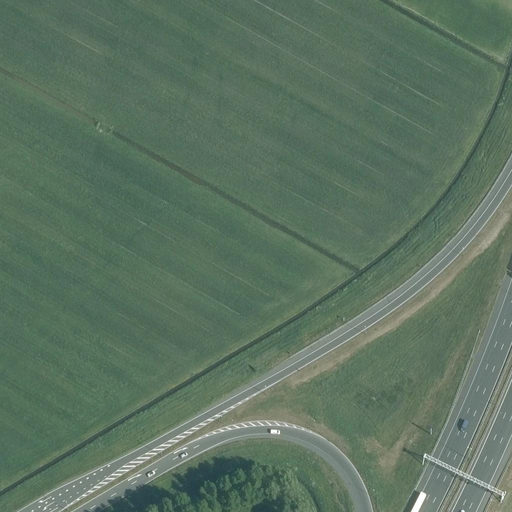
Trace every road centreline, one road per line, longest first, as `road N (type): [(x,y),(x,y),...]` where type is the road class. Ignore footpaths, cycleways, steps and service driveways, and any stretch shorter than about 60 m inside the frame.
road 1 (motorway): [(511,176),(464,241),(409,290),(36,511)]
road 2 (motorway): [(85,511),(211,440),(268,428),(333,452),(354,476),(367,511)]
road 3 (motorway): [(511,313),(423,511)]
